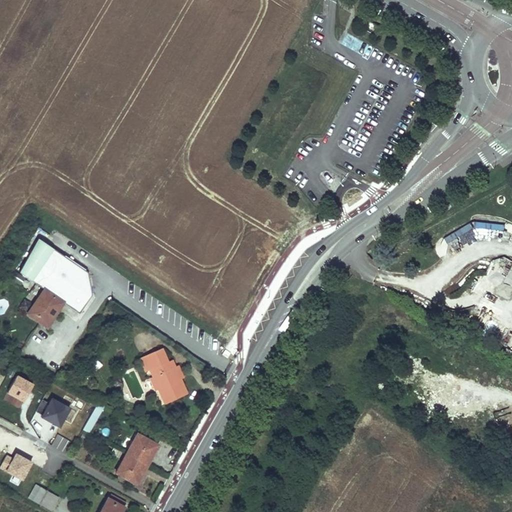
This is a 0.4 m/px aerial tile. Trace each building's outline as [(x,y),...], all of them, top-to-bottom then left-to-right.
[(475,230),(504,231),(504,225),(476,223),(475,230)] [(467,226),(445,238),(448,243),(470,231),(467,226)] [(72,260),(38,236),(18,270),(43,287),(26,311),(46,325),(50,318),(48,317),(50,314),(52,315),(63,300),(79,311),(91,293),(87,270),(72,260)] [(161,349),(140,358),(145,371),(150,369),(165,403),(187,394),(172,360),(167,362),(161,349)] [(230,352),(224,349),(221,354),(226,357),(230,352)] [(87,380),(102,365),(96,360),(81,375),(87,380)] [(31,384),(16,376),(8,392),(23,400),(31,384)] [(49,405),(42,402),(36,412),(42,415),(40,418),(60,428),(70,409),(52,400),(49,405)] [(90,434),(102,407),(96,404),(84,431),(90,434)] [(159,445),(137,433),(127,451),(150,463),(159,445)] [(66,455),(72,443),(56,435),(50,446),(66,455)] [(150,463),(127,451),(115,473),(138,485),(150,463)] [(0,467),(23,480),(33,462),(16,453),(13,459),(6,456),(0,467)] [(46,491),(36,485),(29,498),(39,504),(46,491)] [(59,498),(46,491),(39,504),(52,511),(59,498)] [(107,498),(99,511),(121,511),(125,507),(122,505),(124,501),(113,495),(110,500),(107,498)]
